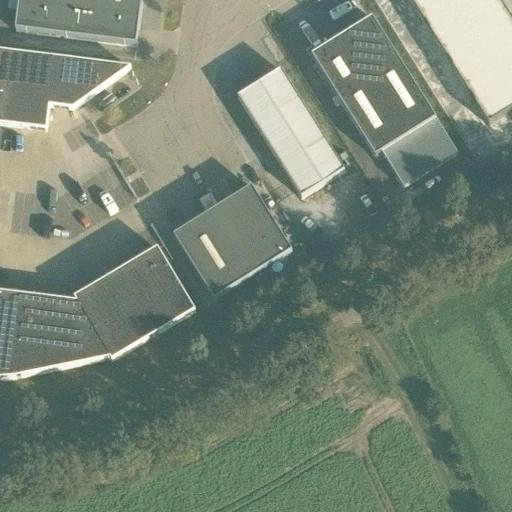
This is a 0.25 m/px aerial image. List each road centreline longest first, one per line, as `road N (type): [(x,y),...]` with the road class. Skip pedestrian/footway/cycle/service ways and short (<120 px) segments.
road 1 (unclassified): [(0,470),(108,453),(147,435),(511,211)]
road 2 (unknown): [(201,51),(59,42),(0,24)]
road 3 (unclassified): [(196,185),(179,156),(218,0)]
